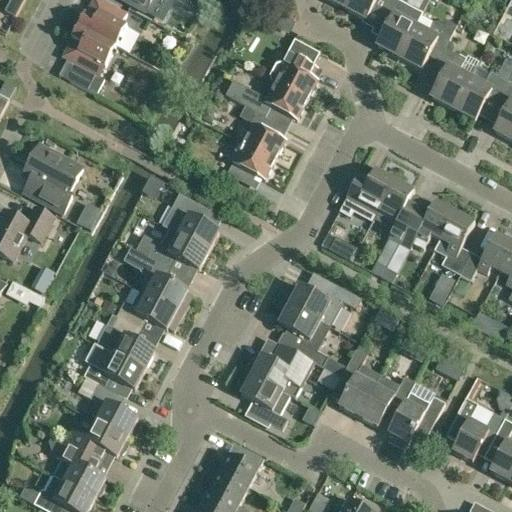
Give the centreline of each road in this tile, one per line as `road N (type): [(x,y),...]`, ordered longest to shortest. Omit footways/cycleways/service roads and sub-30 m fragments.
road 1 (residential): [(204,416),(189,378),(243,272),(299,242),(361,127)]
road 2 (residential): [(436,511),(423,494),(345,450),(295,459),(204,416)]
road 3 (residential): [(511,204),(361,127)]
road 4 (residential): [(361,127),(360,70),(341,42),(306,23)]
